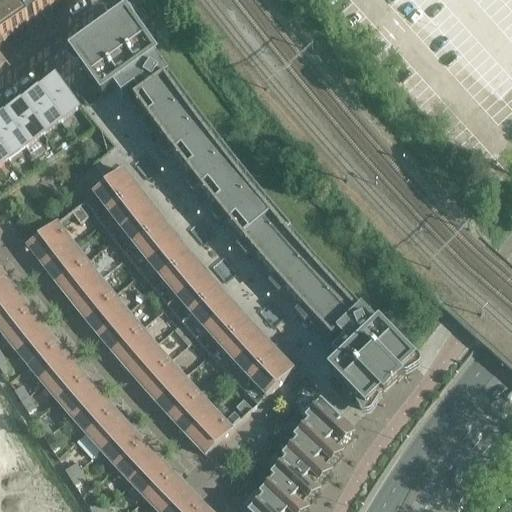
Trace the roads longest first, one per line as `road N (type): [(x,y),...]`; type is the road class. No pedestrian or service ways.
road 1 (residential): [(0,242),(225,511)]
road 2 (secondary): [(511,331),(379,511)]
road 3 (secondary): [(432,511),(511,398)]
road 4 (residential): [(0,79),(108,0)]
